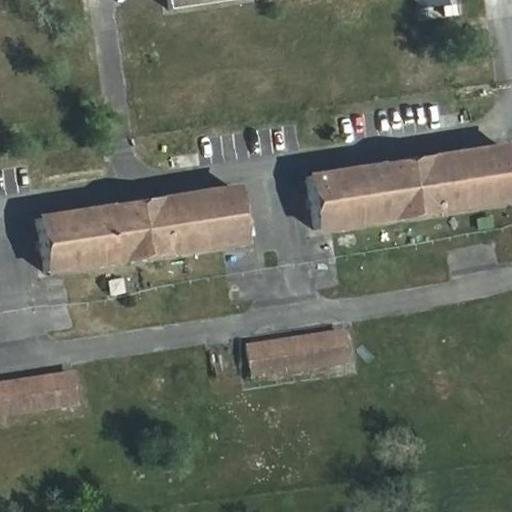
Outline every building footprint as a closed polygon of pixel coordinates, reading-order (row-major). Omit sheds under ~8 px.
[(164,0),(165,9),(242,0),(164,0)] [(457,0),(412,0),(414,21),(458,17),(457,0)] [(308,233),(511,208),(503,146),(300,172),(308,233)] [(29,213),(37,275),(241,250),(233,188),(29,213)] [(338,327),(240,345),(247,382),(345,364),(338,327)] [(0,418),(75,406),(70,369),(0,380),(0,418)]
